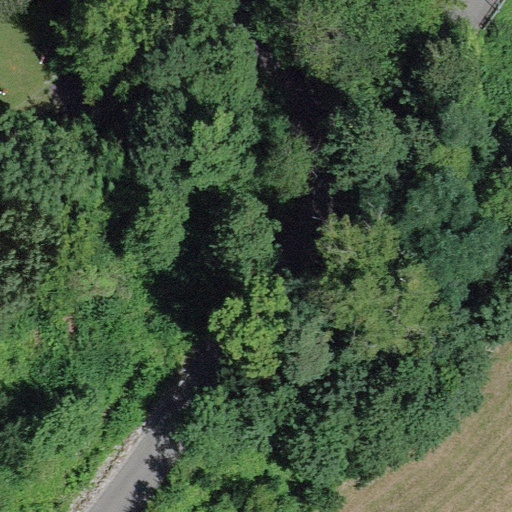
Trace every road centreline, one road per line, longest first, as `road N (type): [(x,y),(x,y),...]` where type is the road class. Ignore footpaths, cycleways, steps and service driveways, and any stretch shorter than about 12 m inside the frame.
road 1 (residential): [(107,511),(465,0)]
road 2 (primary): [(82,511),(0,232)]
